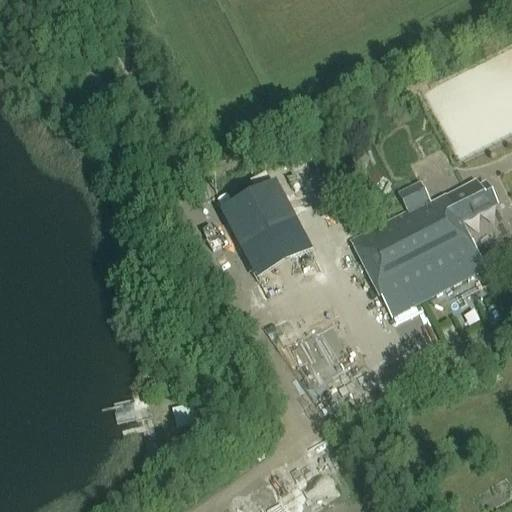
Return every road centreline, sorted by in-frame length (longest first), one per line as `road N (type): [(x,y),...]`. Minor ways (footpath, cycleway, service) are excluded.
road 1 (track): [(306,444),(93,0)]
road 2 (track): [(511,323),(195,511)]
road 3 (track): [(396,388),(313,209)]
